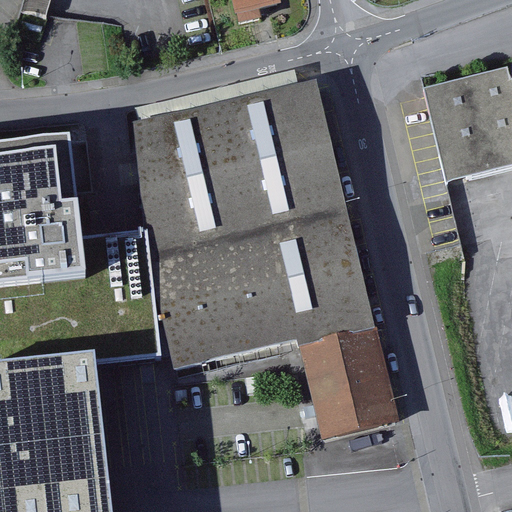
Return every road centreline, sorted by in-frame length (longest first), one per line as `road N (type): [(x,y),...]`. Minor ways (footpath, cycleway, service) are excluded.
road 1 (residential): [(343,50),(455,511)]
road 2 (residential): [(343,50),(142,95),(0,112)]
road 3 (residential): [(481,0),(343,50)]
